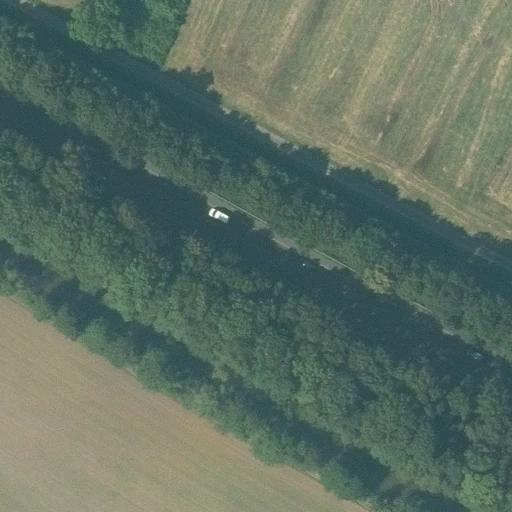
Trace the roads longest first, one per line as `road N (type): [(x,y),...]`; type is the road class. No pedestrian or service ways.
road 1 (primary): [(511,384),(0,102)]
road 2 (unclassified): [(511,267),(10,0)]
